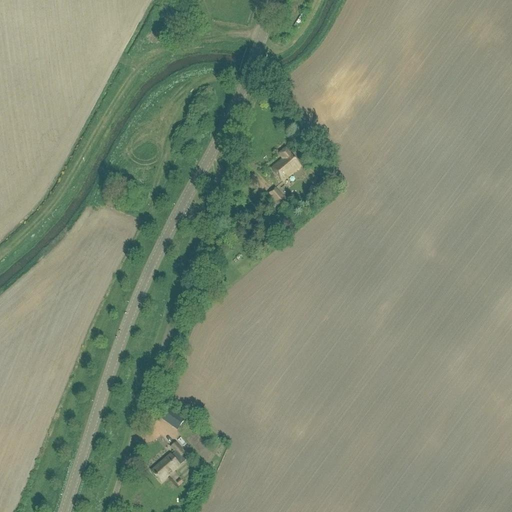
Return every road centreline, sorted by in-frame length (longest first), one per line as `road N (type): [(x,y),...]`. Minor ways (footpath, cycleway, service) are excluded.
road 1 (tertiary): [(64,511),(128,324),(182,211)]
road 2 (residential): [(205,222),(110,511)]
road 3 (tertiary): [(182,211),(224,134),(274,0)]
